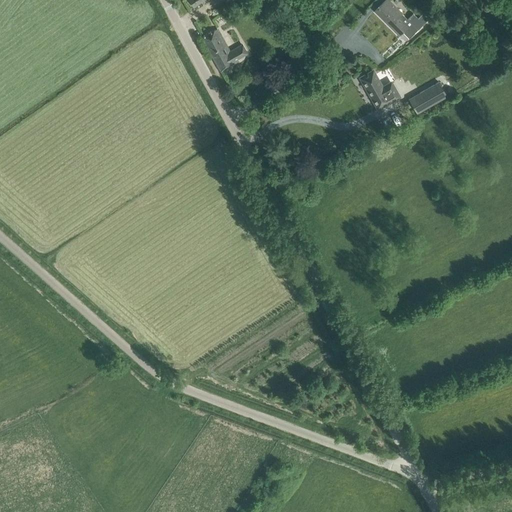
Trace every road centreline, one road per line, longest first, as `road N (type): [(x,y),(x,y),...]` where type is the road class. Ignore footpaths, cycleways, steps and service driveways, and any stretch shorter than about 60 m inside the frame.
road 1 (tertiary): [(419,479),(161,0)]
road 2 (tertiary): [(419,479),(160,379),(0,244)]
road 3 (unknown): [(224,115),(355,41)]
